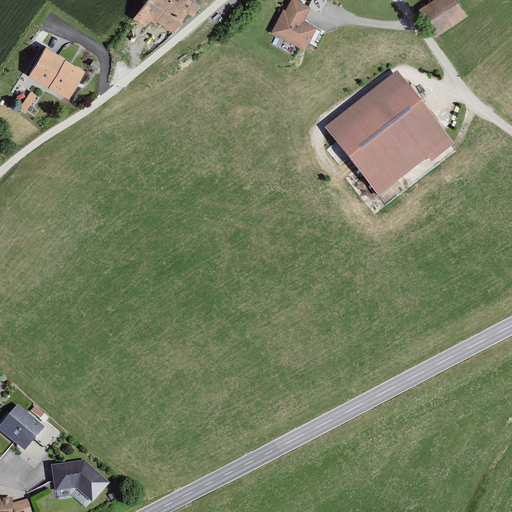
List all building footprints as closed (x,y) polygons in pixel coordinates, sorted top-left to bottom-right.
[(191,2),(187,0),(143,0),(135,13),(168,35),(191,2)] [(304,7),(290,0),(286,0),(281,10),(278,9),(266,33),(299,49),(311,27),(297,20),(304,7)] [(323,1),(321,0),(309,0),(306,8),(318,13),(323,1)] [(462,15),(451,0),(430,0),(415,10),(432,36),(462,15)] [(81,69),(40,47),(25,77),(65,98),(81,69)] [(450,147),(391,74),(320,131),(374,199),(424,159),(428,165),(450,147)] [(26,113),(38,97),(32,92),(20,109),(26,113)] [(48,430),(21,408),(3,430),(29,452),(48,430)] [(60,494),(82,490),(96,503),(113,485),(87,462),(56,467),(60,494)] [(27,511),(25,503),(17,505),(17,502),(0,501),(0,511),(27,511)]
